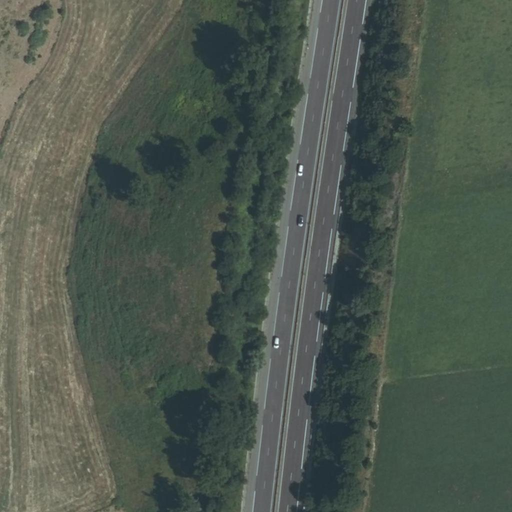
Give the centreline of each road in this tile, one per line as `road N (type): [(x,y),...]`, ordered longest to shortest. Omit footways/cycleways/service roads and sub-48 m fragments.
road 1 (trunk): [(286,511),(357,0)]
road 2 (trunk): [(331,0),(262,511)]
